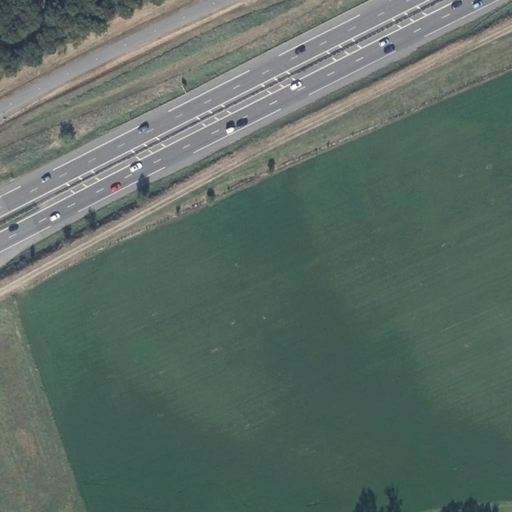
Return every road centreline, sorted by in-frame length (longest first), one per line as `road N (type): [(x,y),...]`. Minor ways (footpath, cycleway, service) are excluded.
road 1 (track): [(511,28),(0,289)]
road 2 (trunk): [(0,242),(478,0)]
road 3 (trunk): [(408,0),(0,206)]
road 4 (unclassified): [(0,108),(222,0)]
